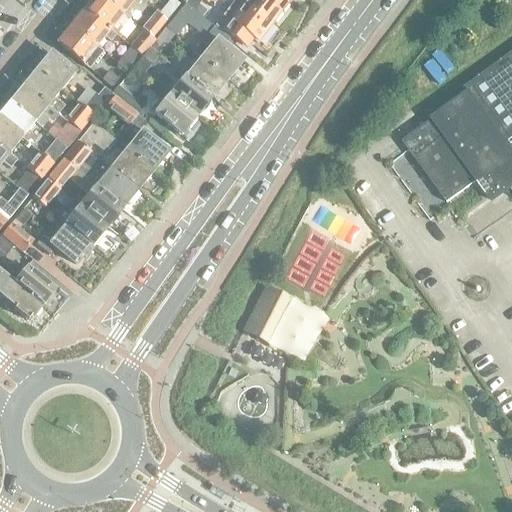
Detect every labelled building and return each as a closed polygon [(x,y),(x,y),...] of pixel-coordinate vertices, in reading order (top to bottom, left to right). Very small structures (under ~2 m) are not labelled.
[(84,10),(115,36),(129,19),(104,0),(89,0),(87,3),(89,5),(84,10)] [(104,0),(129,19),(134,12),(139,16),(147,5),(141,0),(141,1),(139,0),(104,0)] [(172,0),(171,0),(158,16),(166,22),(179,5),(172,0)] [(207,5),(210,0),(188,0),(185,5),(201,18),(206,11),(198,5),(202,0),(207,5)] [(246,0),(244,3),(270,23),(286,3),(285,2),(284,3),(279,0),(246,0)] [(256,42),(269,25),(270,23),(244,3),(231,21),(225,16),(217,27),(223,32),(242,46),(249,37),(256,42)] [(185,5),(165,29),(174,36),(174,35),(176,37),(186,24),(212,44),(199,59),(225,81),(228,78),(229,79),(236,71),(235,69),(242,61),(217,41),(222,35),(201,18),(185,5)] [(73,24),(71,27),(97,48),(104,38),(110,43),(113,38),(117,41),(119,39),(115,36),(84,10),(80,16),(77,15),(71,23),(73,24)] [(140,29),(143,31),(153,39),(166,22),(158,16),(153,12),(140,29)] [(89,69),(94,63),(96,64),(104,54),(97,48),(71,27),(69,29),(67,28),(60,36),(62,37),(57,44),(89,69)] [(156,41),(153,39),(147,46),(158,55),(174,36),(165,29),(156,41)] [(143,31),(130,48),(139,56),(147,46),(153,39),(143,31)] [(142,75),(158,55),(147,46),(139,56),(142,58),(133,68),(142,75)] [(126,72),(139,56),(130,48),(117,65),(126,72)] [(511,52),(463,88),(468,94),(402,140),(447,203),(473,184),(477,188),(480,186),(491,202),(511,187),(511,52)] [(37,70),(61,89),(73,73),(50,54),(44,62),(41,62),(37,67),(38,69),(37,70)] [(224,82),(225,81),(199,59),(185,77),(211,99),(217,91),(220,89),(223,86),(224,82)] [(28,81),(23,87),(57,114),(64,106),(54,98),(61,89),(37,70),(34,73),(32,74),(28,78),(28,81)] [(204,106),(211,99),(185,77),(169,96),(195,117),(196,116),(200,114),(203,110),(204,106)] [(113,96),(135,113),(141,106),(117,86),(111,93),(114,95),(113,96)] [(12,101),(10,104),(33,123),(39,128),(46,119),(51,123),(58,115),(57,114),(23,87),(18,93),(16,93),(12,98),(12,101)] [(93,94),(82,107),(93,116),(111,94),(103,88),(96,96),(93,94)] [(104,108),(127,126),(136,114),(135,113),(113,96),(104,108)] [(195,117),(169,96),(162,105),(157,101),(149,111),(180,137),(186,129),(188,130),(195,121),(193,120),(195,117)] [(93,116),(82,107),(78,103),(64,120),(79,133),(93,116)] [(0,121),(21,138),(33,123),(10,104),(9,105),(7,104),(1,112),(2,113),(0,115),(0,121)] [(0,148),(8,155),(8,154),(21,138),(0,121),(0,148)] [(116,143),(92,123),(77,142),(88,151),(93,145),(102,152),(105,148),(110,152),(116,143)] [(77,135),(70,129),(65,135),(57,128),(53,132),(50,129),(46,133),(66,149),(77,135)] [(140,130),(124,149),(151,171),(154,167),(157,165),(159,161),(166,152),(140,130)] [(91,153),(88,151),(77,142),(62,160),(76,171),(82,163),(91,153)] [(0,164),(1,163),(9,169),(16,160),(8,154),(8,155),(0,148),(0,164)] [(150,172),(151,171),(124,149),(109,168),(135,190),(142,182),(145,179),(148,176),(150,172)] [(40,181),(53,164),(38,152),(24,168),(27,170),(40,181)] [(60,190),(68,180),(76,171),(62,160),(46,178),(60,190)] [(134,191),(135,190),(109,168),(100,178),(82,163),(76,171),(121,208),(127,200),(130,198),(133,195),(134,191)] [(14,187),(15,187),(27,196),(40,181),(27,170),(14,187)] [(114,216),(121,208),(76,171),(68,180),(87,195),(79,205),(105,227),(107,225),(109,226),(116,217),(114,216)] [(44,209),(60,190),(46,178),(31,198),(44,209)] [(17,209),(27,196),(15,187),(5,200),(17,209)] [(1,198),(0,199),(0,211),(9,220),(16,212),(1,198)] [(99,234),(105,227),(79,205),(63,224),(90,246),(92,243),(95,241),(98,238),(99,234)] [(0,220),(4,224),(8,219),(0,212),(0,220)] [(10,224),(1,235),(14,246),(23,253),(32,242),(10,224)] [(88,248),(90,246),(63,224),(55,234),(48,228),(35,244),(51,257),(57,250),(75,264),(82,256),(84,258),(90,251),(88,248)] [(1,235),(0,236),(0,270),(42,305),(45,307),(52,298),(50,296),(54,291),(48,287),(51,284),(44,278),(41,281),(26,268),(20,276),(17,275),(20,271),(11,265),(9,268),(2,262),(14,246),(1,235)] [(31,319),(42,305),(0,270),(0,293),(16,306),(13,310),(27,321),(30,318),(31,319)] [(265,288),(243,331),(272,346),(295,303),(265,288)]
